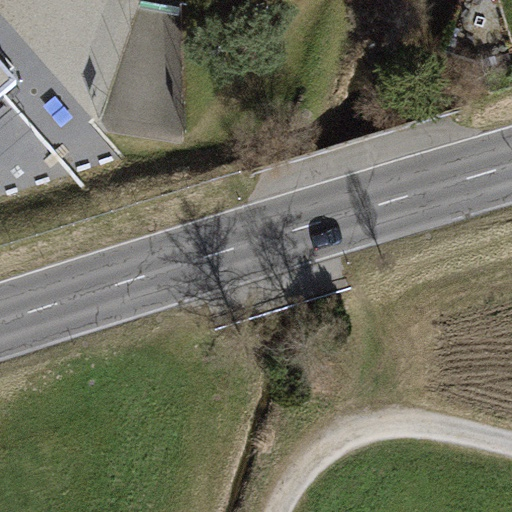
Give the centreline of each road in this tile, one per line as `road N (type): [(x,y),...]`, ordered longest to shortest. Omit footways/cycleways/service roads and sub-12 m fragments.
road 1 (secondary): [(511,169),(0,330)]
road 2 (track): [(281,511),(286,495),(344,449),(415,434),(511,456)]
